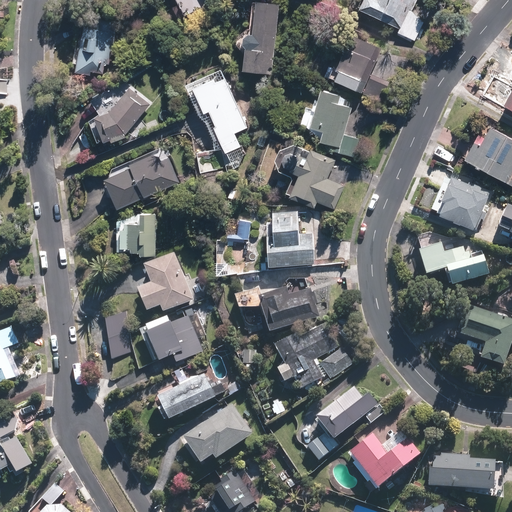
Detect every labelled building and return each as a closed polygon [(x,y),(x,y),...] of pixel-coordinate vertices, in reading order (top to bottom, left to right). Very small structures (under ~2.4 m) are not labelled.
[(422,23),(410,12),(416,0),(361,0),(357,9),(399,30),(397,33),(413,41),(422,23)] [(244,50),(242,72),(271,75),(277,7),(254,5),(251,36),(246,37),(241,40),(240,47),(244,50)] [(116,29),(84,23),(75,74),(90,76),(90,73),(107,76),(116,29)] [(359,94),(379,50),(353,38),(347,51),(345,50),(336,72),(338,73),(333,82),(359,94)] [(217,71),(185,86),(224,167),(244,157),(233,135),(245,129),(217,71)] [(389,83),(371,76),(362,95),(380,103),(389,83)] [(92,102),(101,117),(94,119),(102,144),(124,136),(149,104),(128,88),(119,100),(112,89),(92,102)] [(511,91),(503,107),(511,111),(511,91)] [(352,102),(320,92),(309,130),(320,133),(317,143),(335,148),(332,157),(351,162),(358,140),(342,136),(352,102)] [(511,137),(488,126),(478,146),(472,143),(462,163),(511,187),(511,137)] [(335,161),(292,144),(278,152),(274,163),(277,174),(291,179),(283,199),(313,210),(316,202),(334,209),(343,186),(328,180),(335,161)] [(129,170),(104,182),(116,210),(141,198),(142,201),(180,183),(169,159),(160,162),(159,159),(152,156),(127,165),(129,170)] [(485,216),(487,209),(483,208),(492,188),(470,179),(469,180),(452,173),(442,196),(445,198),(440,210),(477,226),(482,215),(485,216)] [(511,206),(506,204),(501,217),(511,221),(511,225),(509,231),(511,232),(511,206)] [(266,244),(268,268),(313,264),(311,234),(300,235),(299,213),(270,216),(272,244),(266,244)] [(155,258),(154,214),(138,214),(138,225),(123,225),(123,231),(119,231),(120,251),(129,251),(129,255),(139,254),(139,258),(155,258)] [(249,239),(251,222),(240,221),(238,236),(227,235),(227,241),(244,243),(245,239),(249,239)] [(426,280),(444,274),(450,290),(488,277),(482,260),(471,263),(468,255),(465,256),(463,251),(442,258),(439,247),(418,254),(426,280)] [(192,301),(173,257),(143,269),(151,287),(137,293),(146,314),(160,308),(162,314),(192,301)] [(256,301),(268,336),(319,319),(315,306),(317,305),(314,294),(311,295),(310,292),(288,300),(285,291),(256,301)] [(511,344),(511,322),(466,307),(456,337),(485,347),(480,362),(503,370),(511,344)] [(126,312),(106,320),(111,361),(132,351),(126,312)] [(202,329),(197,316),(144,337),(155,363),(157,362),(158,365),(163,363),(165,370),(197,357),(200,351),(193,333),(202,329)] [(0,381),(0,383),(16,377),(5,348),(21,342),(14,325),(0,329),(0,381)] [(299,336),(274,349),(284,368),(277,372),(283,385),(291,381),(298,394),(323,381),(313,362),(339,349),(327,326),(301,339),(299,336)] [(353,366),(341,350),(320,365),(332,381),(353,366)] [(256,353),(244,352),(244,367),(256,367),(256,353)] [(204,378),(156,402),(161,411),(157,413),(163,424),(166,422),(167,424),(215,400),(214,398),(224,393),(219,383),(209,388),(204,378)] [(354,389),(316,421),(333,443),(378,407),(368,395),(362,399),(354,389)] [(232,404),(179,441),(198,467),(212,458),(216,463),(254,436),(232,404)] [(385,413),(380,406),(366,417),(366,420),(370,425),(385,413)] [(6,415),(0,418),(0,475),(30,460),(6,415)] [(370,436),(347,454),(377,493),(420,459),(407,442),(387,458),(370,436)] [(317,441),(307,449),(318,464),(329,456),(317,441)] [(490,464),(435,458),(432,488),(487,493),(490,464)] [(220,486),(212,491),(215,496),(208,500),(213,509),(211,510),(211,511),(243,511),(255,505),(234,473),(219,483),(220,486)] [(39,501),(46,507),(52,507),(64,493),(54,484),(39,501)]
